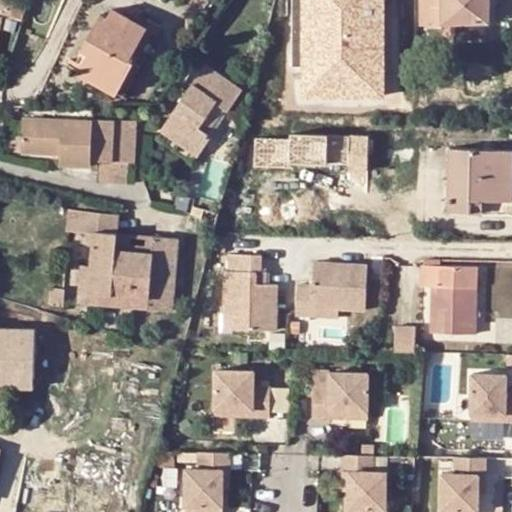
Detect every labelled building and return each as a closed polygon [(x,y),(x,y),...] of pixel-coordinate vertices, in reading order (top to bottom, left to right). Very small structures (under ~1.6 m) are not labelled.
[(300,0),(299,99),(386,100),(386,0),(300,0)] [(421,0),(421,24),(443,24),(443,36),(454,37),(454,23),(491,23),(491,0),(421,0)] [(112,9),(107,18),(101,14),(83,48),(90,52),(79,72),(118,93),(135,62),(131,60),(149,28),(112,9)] [(131,60),(135,62),(118,93),(125,97),(159,33),(149,28),(131,60)] [(206,133),(199,127),(207,117),(216,104),(228,112),(243,91),(206,65),(156,139),(193,164),(212,137),(206,133)] [(91,165),(92,161),(138,163),(140,121),(23,117),(23,131),(22,150),(59,151),(60,163),(91,165)] [(199,127),(206,133),(215,123),(207,117),(199,127)] [(22,150),(23,131),(8,130),(7,149),(22,150)] [(511,200),(511,150),(451,148),(449,212),(472,212),(472,200),(511,200)] [(173,213),(204,219),(205,214),(218,217),(220,207),(176,199),(173,213)] [(511,200),(472,200),(472,212),(511,212),(511,200)] [(153,253),(131,252),(118,251),(118,239),(119,234),(97,232),(94,267),(92,293),(149,299),(148,309),(174,311),(179,239),(154,237),(153,253)] [(118,251),(131,252),(131,240),(118,239),(118,251)] [(230,255),(231,273),(226,273),(226,316),(233,316),(233,332),(279,331),(279,284),(268,284),(256,284),(256,272),(262,272),(262,255),(230,255)] [(312,307),(337,308),(364,309),(367,265),(323,262),(313,262),(313,286),(297,285),(296,315),(312,316),(312,307)] [(149,299),(92,293),(94,267),(83,266),(82,303),(148,309),(149,299)] [(434,288),(440,288),(442,268),(421,268),(420,287),(434,288)] [(440,288),(434,288),(432,334),(476,335),(478,269),(442,268),(440,288)] [(256,272),(256,284),(268,284),(268,271),(262,272),(256,272)] [(52,287),(51,306),(63,306),(64,288),(52,287)] [(312,307),(312,316),(337,317),(337,308),(312,307)] [(410,352),(410,327),(390,327),(390,352),(410,352)] [(36,329),(0,328),(0,375),(35,376),(36,329)] [(273,387),(257,387),(256,372),(218,372),(218,410),(256,410),(256,418),(274,418),(273,387)] [(329,411),(369,411),(369,373),(314,373),(314,388),(314,418),(329,418),(329,411)] [(511,420),(511,390),(507,390),(507,373),(471,373),(471,412),(504,412),(504,420),(511,420)] [(35,376),(0,375),(0,385),(34,386),(35,376)] [(256,418),(256,410),(218,410),(218,432),(238,432),(238,417),(256,418)] [(471,420),(504,420),(504,412),(471,412),(471,420)] [(188,472),(188,506),(223,505),(223,487),(223,470),(234,471),(234,454),(202,453),(202,471),(188,472)] [(343,455),(343,470),(349,470),(349,491),(349,508),(386,508),(387,471),(374,471),(373,455),(343,455)] [(479,493),(479,474),(487,474),(487,457),(455,456),(455,472),(442,473),(442,510),(479,509),(479,493)] [(234,471),(223,470),(223,487),(234,487),(234,471)] [(487,493),(487,474),(479,474),(479,493),(487,493)]
